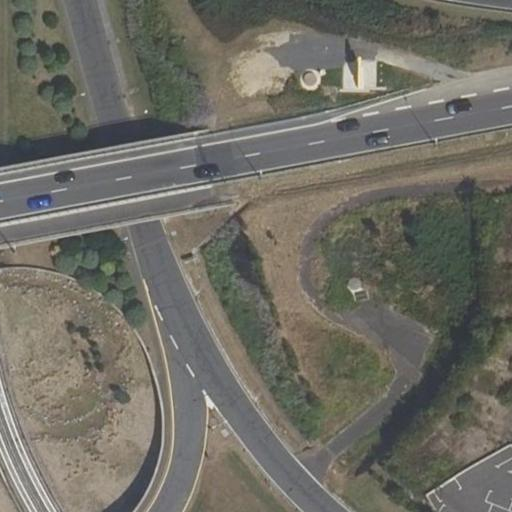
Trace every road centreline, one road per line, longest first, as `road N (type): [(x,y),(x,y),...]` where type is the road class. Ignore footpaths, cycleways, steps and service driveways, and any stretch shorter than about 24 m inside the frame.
road 1 (primary): [(511,109),(0,202)]
road 2 (secondary): [(177,317),(77,0)]
road 3 (secondary): [(314,511),(261,451),(177,317)]
road 4 (secondary): [(171,511),(189,462),(191,421),(177,317)]
